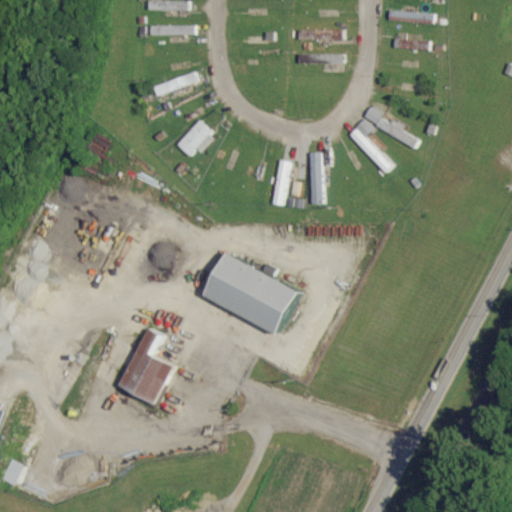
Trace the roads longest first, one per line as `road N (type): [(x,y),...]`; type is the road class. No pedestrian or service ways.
road 1 (residential): [(369,0),(369,59),(350,113),(327,127),(286,128),(224,105),(215,83),(214,0)]
road 2 (secondary): [(511,240),(366,511)]
